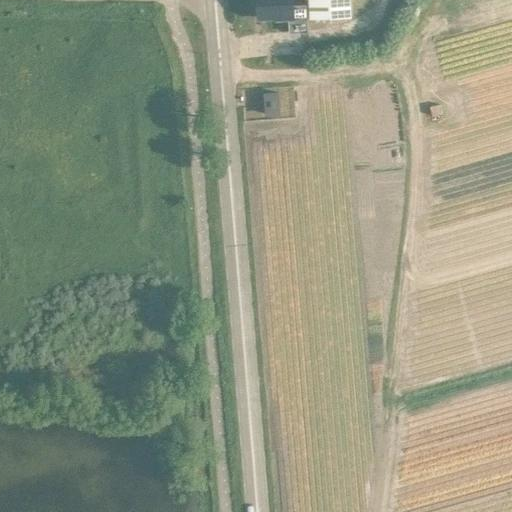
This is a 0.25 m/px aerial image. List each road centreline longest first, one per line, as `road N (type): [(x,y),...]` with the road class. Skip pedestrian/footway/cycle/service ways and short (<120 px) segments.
road 1 (secondary): [(254,511),(212,0)]
road 2 (track): [(399,63),(295,73),(218,69)]
